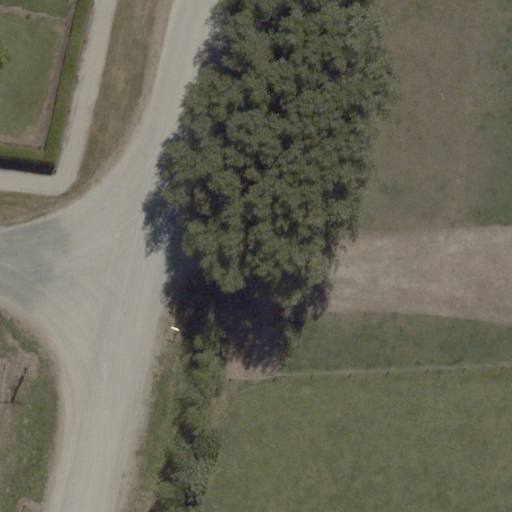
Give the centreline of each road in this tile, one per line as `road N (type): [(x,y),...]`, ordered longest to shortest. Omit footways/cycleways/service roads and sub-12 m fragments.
road 1 (residential): [(129,280),(193,0)]
road 2 (residential): [(77,511),(129,280)]
road 3 (residential): [(0,261),(129,280)]
